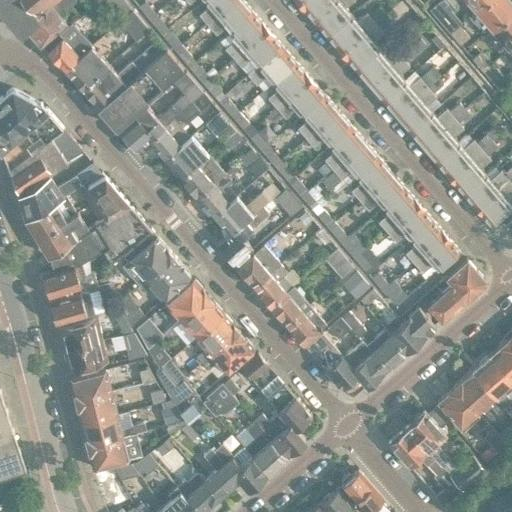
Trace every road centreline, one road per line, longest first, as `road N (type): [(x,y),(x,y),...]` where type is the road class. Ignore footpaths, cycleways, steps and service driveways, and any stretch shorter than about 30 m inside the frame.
road 1 (residential): [(349,426),(35,63),(0,63)]
road 2 (residential): [(511,275),(269,0)]
road 3 (tertiary): [(67,511),(0,254)]
road 4 (residential): [(349,426),(511,281)]
road 5 (residential): [(249,511),(349,426)]
